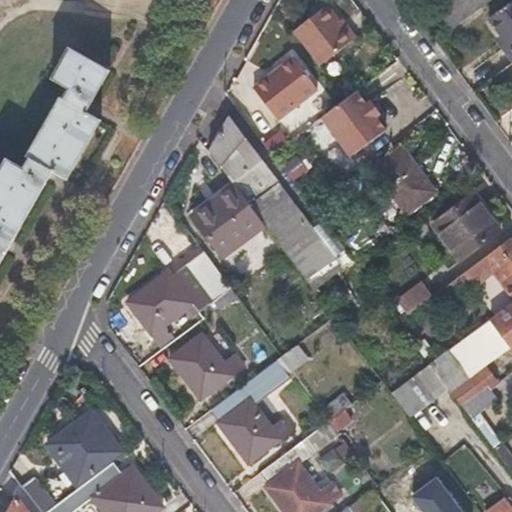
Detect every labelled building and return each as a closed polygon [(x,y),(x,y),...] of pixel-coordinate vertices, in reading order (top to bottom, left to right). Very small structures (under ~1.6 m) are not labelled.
[(442,0),(434,7),(450,29),(490,0),(442,0)] [(502,49),(511,61),(511,0),(488,17),(500,33),(508,44),(502,49)] [(326,7),(291,34),(319,71),(354,43),(326,7)] [(493,38),(502,49),(508,44),(500,33),(493,38)] [(27,158),(30,161),(24,171),(6,161),(0,172),(0,262),(51,173),(66,182),(100,121),(84,112),(108,71),(69,48),(52,79),(71,89),(65,101),(61,99),(27,158)] [(316,91),(293,61),(254,91),(276,122),(316,91)] [(342,102),(320,119),(349,157),(384,131),(374,118),(376,116),(367,104),(365,105),(355,92),(342,102)] [(263,226),(304,280),(332,259),(331,258),(311,231),(228,120),(209,153),(233,185),(263,226)] [(281,132),(263,146),(271,156),(289,142),(281,132)] [(434,192),(401,148),(372,169),(405,213),(434,192)] [(225,256),(263,226),(233,185),(194,214),(225,256)] [(460,262),(500,232),(472,195),(433,225),(460,262)] [(311,231),(331,258),(342,249),(322,223),(311,231)] [(511,242),(510,239),(445,287),(455,300),(492,272),(511,300),(511,242)] [(161,327),(224,281),(204,252),(171,276),(168,272),(127,304),(159,348),(170,340),(161,327)] [(397,301),(407,315),(431,297),(421,283),(397,301)] [(511,306),(491,321),(511,349),(511,306)] [(234,357),(222,366),(201,336),(170,360),(199,400),(243,368),(234,357)] [(286,369),(279,359),(253,378),(260,388),(286,369)] [(389,393),(408,417),(447,389),(440,380),(428,364),(389,393)] [(440,380),(447,389),(459,404),(486,384),(490,389),(496,383),(484,367),(467,379),(457,367),(440,380)] [(260,388),(253,378),(211,410),(220,421),(217,424),(247,465),(291,432),(283,420),(269,430),(249,402),(262,392),(260,388)] [(486,384),(459,404),(470,419),(497,399),(490,389),(486,384)] [(329,422),(351,405),(343,396),(322,412),(329,422)] [(329,422),(322,412),(319,414),(327,424),(329,422)] [(46,446),(55,459),(67,449),(88,479),(120,455),(90,414),(46,446)] [(309,456),(300,443),(258,474),(268,487),(265,490),(281,511),(318,511),(339,497),(330,484),(318,494),(297,465),(309,456)] [(67,449),(55,459),(76,487),(88,479),(67,449)] [(118,479),(109,467),(56,508),(50,511),(76,511),(92,500),(100,511),(160,511),(162,511),(131,470),(118,479)] [(36,479),(22,489),(39,511),(50,511),(56,508),(36,479)] [(511,511),(503,499),(485,511),(511,511)] [(9,511),(24,511),(16,500),(9,511)]
